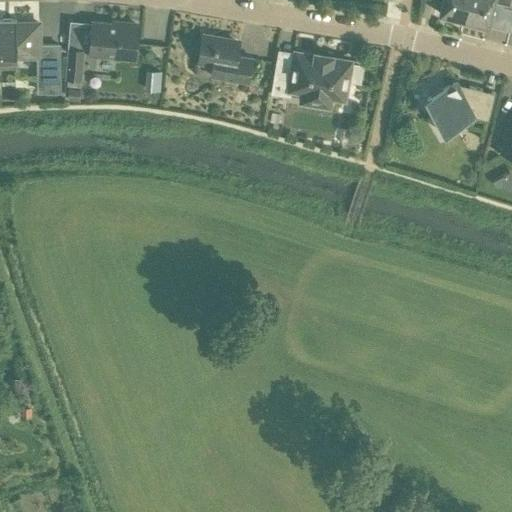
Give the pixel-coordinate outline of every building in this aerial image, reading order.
[(467,0),(441,0),(442,0),(439,12),(463,19),(467,0)] [(467,0),(463,19),(487,25),(493,0),(510,4),(510,0),(467,0)] [(16,23),(16,19),(0,18),(0,62),(17,62),(17,55),(37,55),(38,80),(59,80),(59,44),(39,44),(38,22),(16,23)] [(135,57),(138,24),(91,20),(89,53),(135,57)] [(210,75),(248,81),(252,57),(237,55),(239,42),(218,39),(219,35),(202,32),(197,61),(212,64),(210,75)] [(81,78),(84,48),(67,47),(65,77),(81,78)] [(314,54),(295,51),(293,65),(275,62),(270,93),(291,96),(292,89),(302,91),(300,100),(328,105),(330,96),(335,97),(337,89),(345,90),(347,77),(358,79),(360,66),(349,64),(350,61),(331,57),(331,54),(315,51),(314,54)] [(488,119),(495,92),(456,82),(455,81),(426,98),(437,116),(434,118),(443,133),(457,124),(455,121),(470,112),(472,115),(488,119)] [(511,123),(507,122),(499,151),(511,154),(511,123)]
